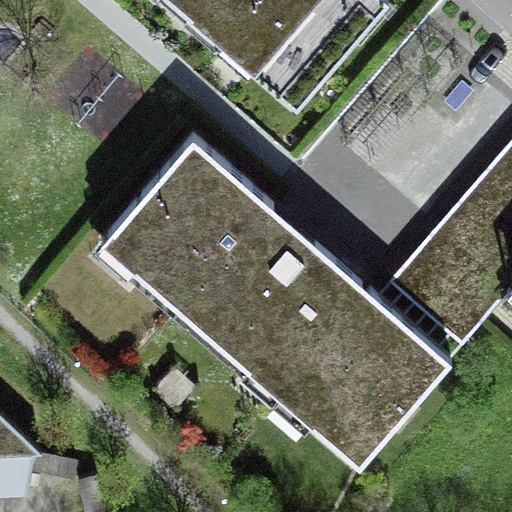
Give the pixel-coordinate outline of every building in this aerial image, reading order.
[(151,0),(285,116),(380,8),(370,0),(151,0)] [(511,285),(511,142),(476,186),(374,309),(444,367),(500,299),(511,285)] [(181,149),(94,254),(356,471),(444,367),(374,309),(303,250),(181,149)] [(511,285),(500,299),(511,309),(511,285)] [(0,460),(33,459),(0,427),(0,460)]
